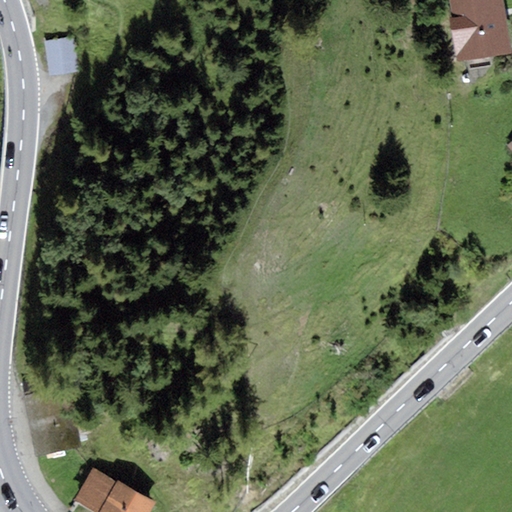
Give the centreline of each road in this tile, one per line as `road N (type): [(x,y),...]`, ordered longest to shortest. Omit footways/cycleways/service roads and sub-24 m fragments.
road 1 (secondary): [(7,0),(24,71),(29,147),(22,363),(37,455),(69,511)]
road 2 (secondary): [(320,511),(511,315)]
